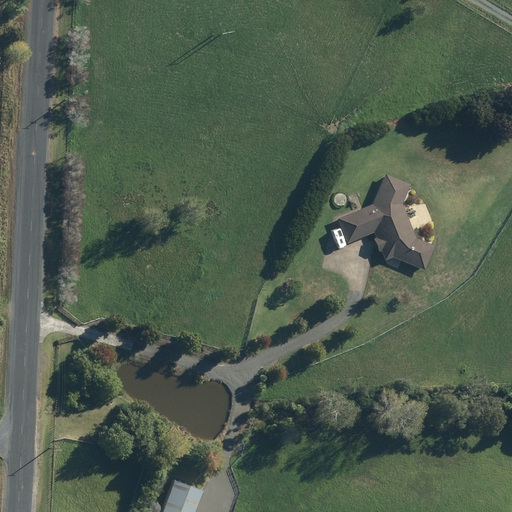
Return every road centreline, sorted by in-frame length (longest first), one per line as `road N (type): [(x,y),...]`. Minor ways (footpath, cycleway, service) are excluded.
road 1 (unclassified): [(35,0),(0,502)]
road 2 (unknown): [(204,511),(233,409),(230,363),(323,318),(362,266)]
road 3 (unknown): [(13,310),(230,363)]
